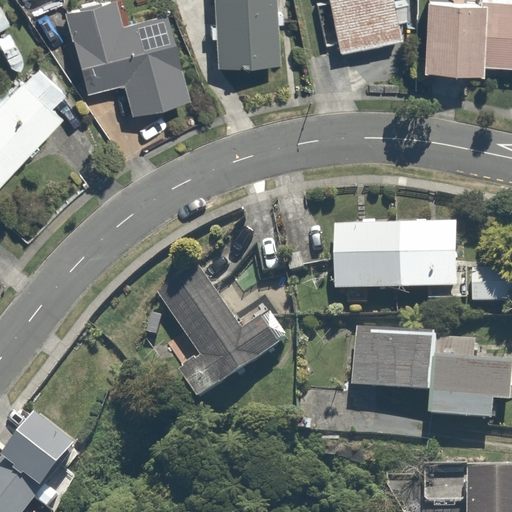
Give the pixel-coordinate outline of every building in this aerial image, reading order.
[(121,0),(111,0),(68,12),(91,96),(125,87),(132,114),(192,97),(168,10),(127,22),(121,0)] [(277,0),(214,0),(217,68),(279,66),(277,0)] [(329,0),(341,54),(402,41),(392,0),(329,0)] [(511,0),(480,0),(475,0),(428,0),(426,69),(485,72),(485,64),(511,65),(511,0)] [(0,7),(0,29),(9,24),(0,7)] [(0,186),(81,101),(39,61),(0,102),(0,186)] [(338,227),(339,295),(465,293),(464,224),(338,227)] [(199,268),(159,299),(205,360),(185,375),(209,407),(287,349),(267,322),(250,335),(199,268)] [(511,269),(477,269),(476,309),(511,309),(511,269)] [(359,335),(355,393),(435,398),(434,421),(500,426),(501,408),(511,408),(511,359),(481,358),(482,343),(359,335)] [(0,511),(37,511),(85,454),(43,419),(0,471),(0,511)] [(511,511),(511,471),(472,473),(473,511),(511,511)]
